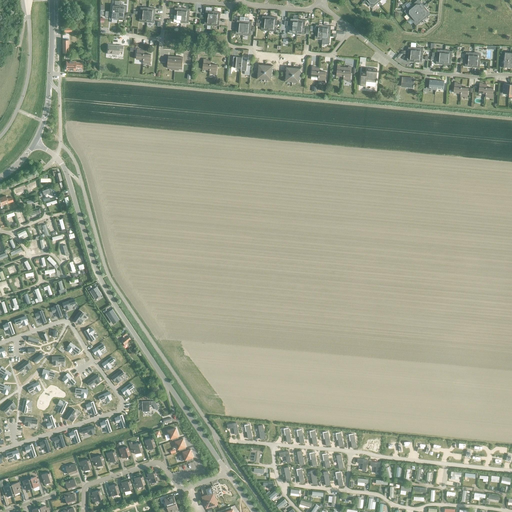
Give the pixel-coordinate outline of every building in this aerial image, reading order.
[(111,12),(118,13),(119,5),(119,1),(115,1),(114,5),(111,5),(111,12)] [(417,13),(418,1),(416,1),(412,5),(410,2),(409,3),(417,13)] [(418,1),(417,13),(427,4),(426,4),(424,6),(420,2),(418,1)] [(417,13),(409,3),(408,3),(410,6),(406,9),(406,11),(417,13)] [(427,4),(417,13),(428,14),(428,11),(425,7),(428,5),(427,4)] [(140,7),(139,15),(147,15),(148,7),(143,7),(143,8),(140,7)] [(174,8),(174,15),(181,16),(182,8),(177,8),(174,8)] [(182,8),(181,16),(189,16),(189,9),(186,9),(187,9),(182,8)] [(205,11),(205,18),(212,19),(213,11),(208,10),(208,11),(205,11)] [(105,11),(104,17),(108,17),(108,19),(110,19),(113,19),(118,20),(118,13),(111,12),(105,11)] [(417,13),(406,11),(406,14),(409,18),(406,20),(407,21),(417,13)] [(417,13),(407,21),(408,22),(410,19),(414,24),(416,24),(417,13)] [(417,13),(416,24),(418,24),(422,21),(425,23),(417,13)] [(428,16),(428,14),(417,13),(425,23),(426,22),(424,19),(428,16)] [(147,15),(139,15),(139,21),(142,22),(147,23),(147,15)] [(181,16),(174,15),(173,22),(176,22),(176,23),(181,23),(181,16)] [(290,19),(289,26),(297,27),(298,19),(298,15),(293,15),(293,18),(293,19),(290,19)] [(260,21),(260,23),(261,23),(269,24),(270,16),(265,16),(262,16),(261,22),(260,21)] [(270,16),(269,24),(276,25),(277,18),(274,17),(270,16)] [(237,20),(236,27),(243,28),(244,21),(244,17),(240,17),(239,20),(239,21),(237,20)] [(212,19),(205,18),(204,25),(207,25),(206,25),(207,25),(209,26),(210,26),(212,26),(212,19)] [(261,23),(261,30),(263,30),(263,31),(268,31),(269,24),(261,23)] [(289,26),(289,33),(291,33),(291,34),(296,34),(297,27),(289,26)] [(243,28),(236,27),(235,34),(238,34),(238,35),(243,35),(243,28)] [(323,32),(315,32),(314,39),(317,39),(317,40),(322,40),(323,32)] [(323,33),(322,44),(329,44),(330,33),(323,33)] [(122,52),(123,46),(119,45),(119,46),(108,45),(107,54),(118,55),(118,51),(122,52)] [(416,47),(415,55),(422,56),(423,49),(420,48),(416,47)] [(144,54),(144,51),(139,50),(139,49),(136,49),(136,59),(143,60),(144,54)] [(445,50),(444,58),(451,58),(452,51),(449,51),(445,50)] [(143,60),(142,63),(147,63),(147,65),(150,65),(151,55),(144,54),(143,60)] [(415,55),(407,54),(407,61),(409,61),(409,62),(414,63),(415,55)] [(174,68),(175,57),(168,56),(167,68),(171,69),(171,68),(174,68)] [(183,57),(175,57),(174,68),(179,68),(178,69),(182,70),(183,57)] [(242,60),(242,58),(233,57),(233,62),(232,68),(241,68),(242,60)] [(444,58),(436,57),(436,64),(438,64),(438,65),(443,65),(444,58)] [(444,58),(443,65),(448,66),(448,65),(451,65),(451,58),(444,58)] [(206,59),(203,59),(202,69),(209,70),(210,64),(210,61),(206,61),(206,59)] [(241,68),(240,71),(245,72),(244,75),(249,75),(250,66),(247,66),(247,61),(242,60),(241,68)] [(480,61),(473,60),(472,68),(477,68),(479,68),(480,61)] [(75,62),(75,61),(66,61),(66,70),(75,70),(75,67),(81,67),(81,63),(75,62)] [(217,65),(210,64),(209,70),(209,73),(214,74),(213,75),(216,75),(217,65)] [(264,80),(265,65),(258,64),(256,79),(264,80)] [(265,65),(264,80),(271,81),(273,65),(265,65)] [(344,71),(344,68),(340,67),(340,66),(337,65),(336,76),(343,76),(344,71)] [(319,71),(319,68),(315,68),(315,67),(312,66),(311,76),(318,77),(319,71)] [(343,76),(343,80),(347,80),(347,81),(350,82),(351,71),(352,67),(348,66),(348,68),(344,68),(344,71),(343,76)] [(292,83),(293,68),(286,67),(285,82),(292,83)] [(300,68),(293,68),(292,83),(299,83),(300,68)] [(361,73),(360,86),(365,87),(365,85),(375,86),(375,82),(376,82),(377,69),(367,68),(366,73),(361,73)] [(318,77),(318,80),(322,81),(322,82),(325,82),(326,72),(319,71),(318,77)] [(413,86),(413,79),(406,78),(406,79),(402,79),(401,87),(406,87),(406,85),(413,86)] [(443,89),(444,81),(436,80),(435,89),(443,89)] [(461,87),(461,88),(462,84),(457,84),(457,83),(454,82),(453,93),(460,93),(461,87)] [(486,88),(487,85),(482,84),(482,83),(479,83),(478,93),(485,94),(486,94),(486,88)] [(460,93),(460,97),(465,97),(464,98),(467,99),(468,88),(461,88),(461,87),(460,93)] [(486,94),(485,94),(485,97),(489,97),(489,99),(492,99),(493,88),(486,88),(486,94)] [(57,182),(62,180),(59,172),(56,173),(55,170),(52,171),(53,174),(54,174),(57,182)] [(0,205),(13,202),(12,197),(7,199),(6,196),(0,197),(0,205)] [(96,287),(89,292),(94,300),(101,295),(96,287)] [(74,299),(62,303),(64,307),(65,307),(66,310),(70,308),(69,305),(75,303),(74,299)] [(54,307),(51,308),(52,313),(55,312),(57,318),(62,316),(58,305),(53,306),(54,307)] [(112,309),(106,314),(113,324),(119,320),(112,309)] [(38,313),(35,314),(36,319),(39,318),(41,323),(46,322),(42,311),(37,312),(38,313)] [(80,311),(73,320),(76,323),(77,323),(79,324),(82,320),(80,319),(84,314),(80,311)] [(26,316),(14,320),(16,325),(22,323),(23,326),(27,324),(26,321),(27,321),(26,316)] [(6,324),(3,325),(4,330),(7,329),(9,335),(14,333),(10,322),(5,323),(6,324)] [(88,329),(84,331),(91,342),(94,339),(91,334),(94,332),(91,328),(89,330),(88,329)] [(121,341),(124,344),(130,339),(125,332),(121,335),(123,337),(124,338),(123,338),(121,339),(122,340),(121,341)] [(68,347),(66,350),(70,353),(72,350),(77,354),(80,350),(70,343),(67,346),(68,347)] [(102,344),(92,350),(95,354),(97,356),(101,354),(100,351),(105,348),(102,344)] [(40,355),(33,360),(35,363),(43,358),(40,355)] [(112,357),(102,364),(104,368),(105,367),(107,370),(111,367),(109,364),(114,361),(112,357)] [(27,361),(17,368),(20,372),(25,368),(27,370),(31,367),(29,365),(30,364),(27,361)] [(1,367),(0,368),(0,372),(4,374),(2,377),(6,380),(8,377),(11,374),(1,367)] [(43,370),(42,374),(43,374),(42,377),(47,379),(47,375),(53,377),(55,373),(43,370)] [(121,370),(111,377),(114,381),(115,380),(117,383),(121,380),(119,377),(124,374),(121,370)] [(64,377),(62,379),(65,383),(68,381),(72,385),(75,382),(67,373),(64,376),(64,377)] [(96,374),(87,382),(89,385),(94,382),(96,384),(100,381),(98,379),(99,378),(96,374)] [(37,382),(27,388),(29,392),(34,389),(36,392),(40,389),(39,387),(40,386),(37,382)] [(0,383),(0,388),(3,390),(2,393),(7,394),(8,391),(9,392),(10,387),(0,383)] [(131,383),(121,390),(124,394),(126,396),(130,393),(128,391),(133,387),(131,383)] [(75,389),(75,393),(81,394),(81,397),(86,398),(86,394),(87,395),(87,390),(75,389)] [(109,392),(98,397),(100,401),(105,398),(107,401),(111,399),(110,396),(111,396),(109,392)] [(11,400),(2,409),(5,412),(10,408),(12,410),(15,407),(13,404),(14,404),(11,400)] [(24,400),(22,412),(26,413),(27,407),(30,407),(31,402),(28,402),(28,401),(24,400)] [(59,400),(57,405),(60,406),(57,412),(62,413),(67,403),(63,401),(62,401),(59,400)] [(142,402),(142,412),(149,411),(149,405),(151,405),(151,404),(153,404),(155,408),(156,409),(156,410),(159,408),(155,401),(151,401),(149,401),(142,402)] [(88,404),(85,405),(87,410),(90,409),(92,415),(96,413),(92,402),(88,403),(88,404)] [(72,408),(65,418),(68,420),(69,420),(71,421),(74,417),(72,416),(75,411),(72,408)] [(49,423),(46,424),(48,428),(51,427),(51,428),(55,427),(51,415),(47,417),(49,423)] [(117,417),(114,418),(116,423),(119,422),(121,428),(125,426),(121,415),(117,416),(117,417)] [(25,418),(24,422),(25,422),(25,426),(30,426),(30,423),(36,424),(37,419),(25,418)] [(103,422),(100,423),(102,428),(105,427),(106,433),(111,431),(107,420),(103,421),(103,422)] [(236,422),(227,424),(227,428),(233,427),(234,434),(238,433),(236,422)] [(93,425),(81,429),(83,434),(89,432),(90,435),(94,433),(93,430),(94,430),(93,425)] [(169,434),(165,436),(166,440),(170,439),(171,439),(172,441),(178,439),(177,437),(178,436),(176,428),(168,431),(169,434)] [(72,432),(69,433),(70,438),(73,437),(75,443),(79,441),(76,430),(71,431),(72,432)] [(57,437),(54,438),(56,443),(59,442),(61,448),(65,446),(61,435),(57,436),(57,437)] [(152,438),(144,441),(147,450),(153,448),(153,447),(155,446),(152,438)] [(183,439),(175,441),(178,450),(179,449),(179,452),(186,450),(185,447),(186,447),(183,439)] [(42,442),(39,443),(41,448),(44,447),(46,452),(50,451),(46,440),(42,441),(42,442)] [(140,442),(132,445),(131,442),(129,443),(131,449),(133,448),(135,454),(140,452),(140,451),(142,451),(140,442)] [(28,447),(25,448),(26,452),(29,451),(31,457),(35,456),(32,445),(27,446),(28,447)] [(119,449),(122,458),(128,456),(127,456),(130,455),(127,446),(119,449)] [(263,453),(263,449),(251,447),(250,452),(255,452),(254,462),(259,463),(260,453),(263,453)] [(183,455),(179,456),(181,461),(185,460),(186,460),(187,462),(193,460),(192,458),(193,457),(190,449),(182,452),(183,455)] [(17,450),(6,454),(7,458),(13,456),(14,459),(19,458),(18,455),(19,455),(17,450)] [(291,462),(289,450),(279,452),(280,457),(285,456),(287,462),(291,462)] [(114,451),(106,453),(109,463),(115,461),(115,460),(117,459),(114,451)] [(92,461),(94,460),(96,467),(102,465),(102,464),(104,463),(101,455),(91,458),(92,461)] [(367,459),(357,458),(357,463),(362,463),(362,470),(366,471),(367,459)] [(79,465),(81,465),(84,471),(89,469),(89,468),(91,468),(88,459),(78,462),(79,465)] [(381,462),(371,461),(370,466),(376,466),(375,473),(380,474),(381,462)] [(77,472),(74,464),(65,467),(67,472),(68,472),(68,475),(77,472)] [(155,471),(147,474),(150,483),(156,482),(155,481),(158,480),(155,471)] [(49,472),(41,475),(44,484),(50,482),(50,481),(52,481),(49,472)] [(36,476),(30,478),(31,483),(29,484),(31,488),(39,486),(36,476)] [(142,476),(134,478),(137,488),(143,486),(142,485),(145,484),(142,476)] [(31,483),(30,478),(22,481),(25,490),(31,488),(29,484),(31,483)] [(76,487),(74,479),(64,482),(66,488),(67,488),(68,490),(76,487)] [(122,493),(124,492),(130,490),(130,489),(132,488),(129,480),(121,482),(123,488),(121,489),(122,493)] [(19,482),(11,485),(12,489),(10,490),(12,495),(20,492),(18,486),(20,485),(19,482)] [(119,493),(118,490),(116,484),(108,487),(111,496),(117,494),(117,493),(119,493)] [(12,489),(11,485),(3,487),(6,497),(12,495),(10,490),(12,489)] [(208,495),(202,497),(206,507),(217,504),(213,493),(211,488),(206,489),(208,495)] [(279,492),(277,489),(269,495),(271,498),(279,492)] [(93,502),(95,502),(100,500),(100,499),(102,498),(100,490),(92,492),(93,497),(91,498),(93,502)] [(70,492),(67,493),(63,495),(66,502),(67,502),(67,504),(76,502),(73,494),(70,494),(70,492)] [(167,504),(167,506),(171,505),(171,503),(174,502),(175,502),(173,496),(164,499),(166,505),(167,504)] [(287,502),(284,499),(276,505),(278,509),(287,502)] [(171,505),(167,506),(167,507),(168,511),(172,511),(178,509),(176,504),(175,504),(174,502),(171,503),(171,505)]
